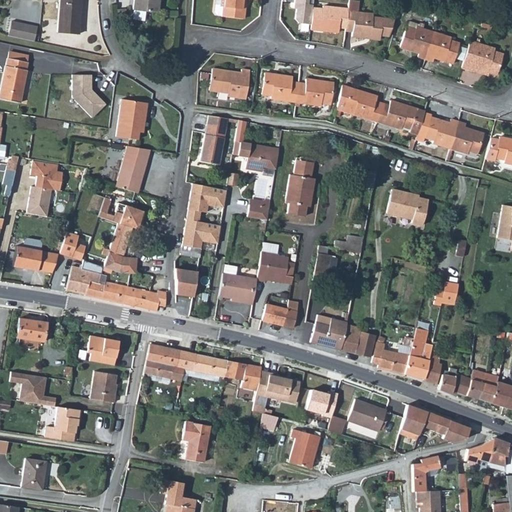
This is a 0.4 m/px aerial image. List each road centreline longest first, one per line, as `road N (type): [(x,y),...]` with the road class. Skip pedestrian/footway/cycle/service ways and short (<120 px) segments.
road 1 (secondary): [(487,423),(323,363),(169,324)]
road 2 (residential): [(487,423),(464,444),(237,498)]
road 3 (residential): [(265,47),(511,107)]
road 4 (residential): [(187,104),(169,324)]
road 5 (residential): [(147,319),(106,511)]
road 6 (secondary): [(147,319),(0,292)]
road 7 (residential): [(103,0),(106,30),(126,68),(187,104)]
road 8 (residential): [(187,104),(193,52),(218,42),(265,47)]
